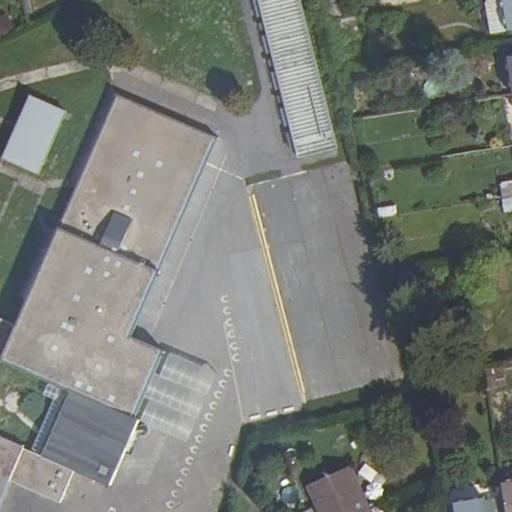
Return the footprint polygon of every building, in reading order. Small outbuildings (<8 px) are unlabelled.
[(291,0),(250,0),(295,157),(332,146),(291,0)] [(491,33),(505,30),(500,0),(486,0),(486,1),(491,33)] [(511,29),(511,0),(500,0),(505,30),(511,29)] [(0,496),(7,482),(57,503),(71,472),(107,487),(135,420),(133,418),(160,351),(129,336),(212,137),(114,95),(13,325),(0,319),(0,496)] [(25,96),(0,152),(0,159),(35,175),(62,112),(25,96)] [(511,197),(511,181),(498,184),(501,199),(511,197)] [(511,211),(511,197),(501,199),(503,213),(511,211)] [(166,353),(136,422),(183,442),(213,372),(166,353)] [(418,441),(415,431),(402,435),(405,444),(418,441)] [(368,511),(367,510),(348,467),(304,488),(313,507),(319,505),(322,511),(368,511)] [(511,511),(511,481),(499,483),(503,507),(503,511),(511,511)] [(503,511),(503,507),(484,510),(482,499),(454,503),(454,511),(503,511)]
